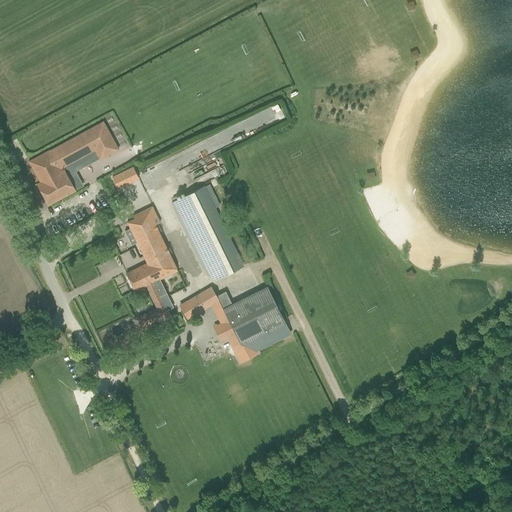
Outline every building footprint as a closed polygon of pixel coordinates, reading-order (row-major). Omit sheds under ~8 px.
[(49,150),(28,161),(40,182),(37,184),(45,199),(48,205),(51,204),(74,191),(62,168),(94,150),(99,160),(118,150),(103,122),(50,150),(49,150)] [(62,168),(74,191),(83,187),(75,173),(99,160),(94,150),(62,168)] [(206,275),(209,273),(212,281),(243,266),(214,208),(219,205),(209,184),(204,186),(204,185),(170,202),(206,275)] [(140,267),(126,273),(134,290),(140,288),(140,289),(146,286),(156,308),(155,309),(138,316),(143,326),(144,328),(142,329),(145,336),(154,332),(150,323),(161,318),(160,315),(168,311),(163,302),(156,287),(158,286),(155,281),(177,271),(155,225),(159,223),(151,206),(140,212),(141,215),(136,218),(127,222),(147,263),(148,265),(140,269),(140,267)] [(193,304),(182,311),(187,319),(210,305),(218,301),(240,345),(247,358),(257,353),(255,351),(282,337),(276,326),(285,322),(267,286),(232,303),(225,291),(216,296),(210,287),(190,299),(193,304)]
